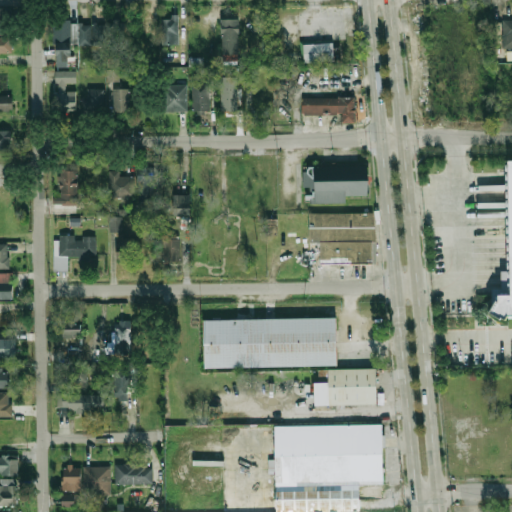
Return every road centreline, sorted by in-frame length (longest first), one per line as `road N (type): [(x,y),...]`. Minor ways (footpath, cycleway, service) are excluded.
road 1 (secondary): [(440,511),(386,0)]
road 2 (secondary): [(367,0),(418,511)]
road 3 (residential): [(44,511),(37,0)]
road 4 (residential): [(40,146),(511,136)]
road 5 (residential): [(42,291),(395,287)]
road 6 (residential): [(44,440),(166,438)]
